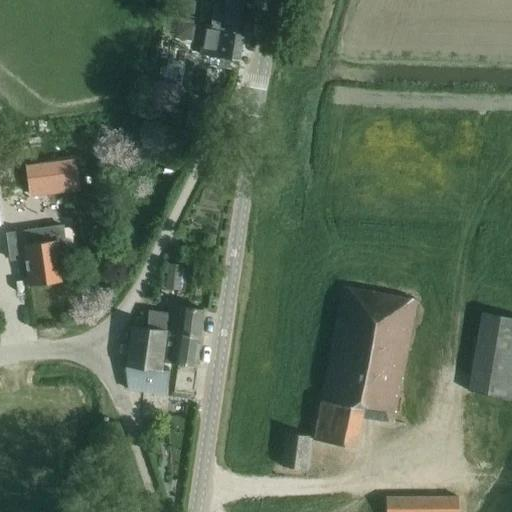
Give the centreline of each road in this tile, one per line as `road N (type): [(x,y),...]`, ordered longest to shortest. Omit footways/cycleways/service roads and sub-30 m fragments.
road 1 (unclassified): [(198,511),(261,61)]
road 2 (unclassified): [(102,349),(129,311),(217,128),(261,61)]
road 3 (unclassified): [(159,511),(102,349)]
